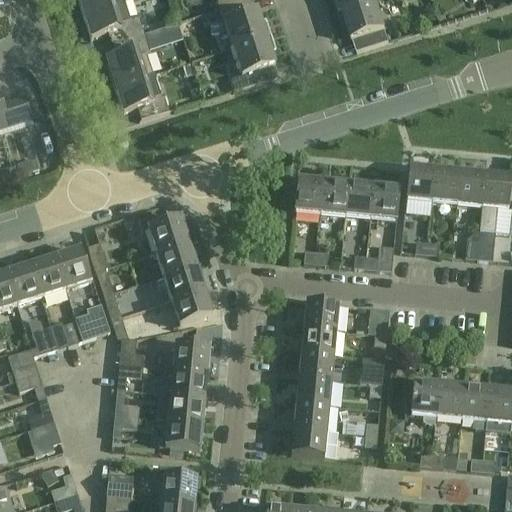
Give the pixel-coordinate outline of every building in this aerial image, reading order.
[(75,0),(80,16),(111,6),(109,0),(75,0)] [(214,0),(219,13),(244,5),(241,0),(214,0)] [(336,0),(342,16),(375,6),(373,0),(336,0)] [(111,6),(80,16),(89,43),(111,36),(115,48),(143,39),(138,21),(130,24),(123,3),(111,6)] [(247,17),(244,5),(219,13),(232,52),(265,41),(256,14),(247,17)] [(387,45),(375,6),(342,16),(351,44),(359,41),(363,53),(387,45)] [(155,35),(143,39),(145,46),(157,42),(155,35)] [(113,91),(143,81),(152,78),(145,57),(149,56),(145,46),(143,39),(115,48),(118,59),(105,64),(113,91)] [(274,69),(265,41),(232,52),(240,80),(229,83),(233,95),(269,83),(265,72),(274,69)] [(154,78),(152,78),(143,81),(113,91),(122,118),(136,113),(139,125),(168,116),(163,99),(160,100),(154,78)] [(0,133),(30,124),(23,102),(1,109),(0,105),(0,133)] [(37,164),(30,166),(33,176),(40,173),(37,164)] [(30,165),(16,170),(20,180),(33,176),(30,166),(30,165)] [(405,204),(430,207),(433,174),(408,172),(407,172),(404,205),(405,205),(405,204)] [(458,177),(433,174),(430,207),(455,209),(458,177)] [(455,209),(480,211),(483,179),(458,177),(455,209)] [(478,234),(478,236),(495,237),(497,213),(505,214),(507,214),(510,181),(508,181),(483,179),(480,211),(478,234)] [(318,219),(322,186),(297,184),(297,183),(296,183),(293,217),(294,217),(318,219)] [(318,219),(343,221),(347,189),(322,186),(318,219)] [(343,221),(369,224),(372,191),(347,189),(343,221)] [(397,194),(372,191),(369,224),(394,226),(394,227),(395,227),(398,193),(397,193),(397,194)] [(151,220),(138,225),(140,232),(155,228),(151,220)] [(146,232),(154,257),(187,247),(179,222),(146,232)] [(476,253),(475,264),(493,266),(495,237),(478,236),(476,253)] [(154,257),(162,282),(195,271),(187,247),(154,257)] [(415,247),(413,259),(425,260),(426,248),(415,247)] [(94,276),(106,272),(98,248),(86,252),(94,276)] [(426,248),(425,260),(436,261),(437,249),(426,248)] [(355,249),(354,262),(364,262),(365,250),(355,249)] [(365,263),(364,274),(390,277),(392,253),(379,252),(378,264),(365,263)] [(465,252),(464,263),(475,264),(476,253),(465,252)] [(79,253),(54,261),(64,294),(89,286),(79,253)] [(303,257),(302,268),(313,270),(314,258),(303,257)] [(314,258),(313,270),(325,271),(326,259),(314,258)] [(54,261),(29,269),(40,302),(64,294),(54,261)] [(353,262),(352,273),(364,274),(365,263),(364,262),(354,262),(353,262)] [(29,269),(5,277),(16,309),(40,302),(29,269)] [(162,282),(170,306),(203,295),(195,271),(162,282)] [(5,277),(0,278),(0,314),(16,309),(5,277)] [(102,301),(112,298),(107,280),(97,283),(102,301)] [(211,320),(203,295),(170,306),(178,331),(211,320)] [(110,325),(120,322),(115,305),(105,308),(110,325)] [(304,308),(302,334),(334,337),(336,311),(337,312),(337,311),(303,307),(303,308),(304,308)] [(86,319),(74,323),(81,346),(85,345),(105,339),(109,338),(100,309),(85,314),(86,319)] [(369,314),(366,340),(373,340),(385,342),(387,316),(369,314)] [(116,343),(127,344),(122,326),(112,329),(116,343)] [(61,327),(49,331),(57,354),(77,348),(75,340),(72,328),(62,331),(61,327)] [(38,334),(31,337),(36,352),(34,353),(36,360),(57,354),(49,331),(38,334)] [(331,362),(334,337),(302,334),(300,359),(331,362)] [(373,340),(372,352),(384,353),(385,342),(373,340)] [(120,349),(118,370),(142,372),(143,360),(128,359),(129,349),(120,349)] [(174,349),(171,375),(205,378),(208,352),(174,349)] [(30,354),(7,361),(12,375),(15,385),(37,378),(30,354)] [(300,359),(297,384),(329,387),(331,362),(300,359)] [(360,364),(358,389),(369,390),(380,391),(381,380),(383,366),(360,364)] [(118,370),(116,392),(125,392),(126,383),(141,384),(142,372),(118,370)] [(5,377),(0,384),(0,387),(1,390),(15,385),(12,375),(5,377)] [(171,375),(169,400),(203,403),(205,378),(171,375)] [(37,378),(15,385),(18,396),(33,392),(36,401),(44,399),(37,378)] [(297,384),(295,409),(327,411),(329,387),(297,384)] [(434,429),(435,421),(438,389),(413,387),(413,386),(411,386),(408,420),(409,420),(410,419),(424,420),(424,425),(426,428),(434,429)] [(98,387),(98,409),(109,409),(109,387),(98,387)] [(435,421),(460,424),(463,391),(438,389),(435,421)] [(369,390),(368,402),(379,403),(380,391),(369,390)] [(484,434),(484,426),(488,394),(463,391),(460,424),(474,425),(473,433),(484,434)] [(484,426),(509,428),(511,404),(511,396),(488,394),(484,426)] [(115,399),(113,421),(137,423),(138,412),(123,410),(124,400),(115,399)] [(158,399),(156,425),(166,426),(200,429),(203,403),(169,400),(158,399)] [(41,418),(27,423),(30,434),(53,427),(46,407),(38,409),(41,418)] [(295,409),(293,434),(325,437),(327,411),(295,409)] [(113,421),(111,443),(120,443),(121,434),(136,435),(137,423),(113,421)] [(389,424),(389,437),(401,438),(402,425),(389,424)] [(156,425),(155,434),(166,435),(164,452),(198,455),(200,429),(166,426),(156,425)] [(53,427),(30,434),(34,446),(48,441),(51,450),(59,448),(53,427)] [(354,427),(353,439),(364,440),(365,429),(365,428),(354,427)] [(365,429),(364,440),(375,441),(376,430),(365,429)] [(290,459),(290,460),(323,463),(333,464),(336,438),(325,437),(293,434),(290,459)] [(364,440),(363,452),(374,453),(375,441),(364,440)] [(419,459),(418,471),(430,472),(431,460),(419,459)] [(431,460),(430,472),(441,473),(442,461),(431,460)] [(456,464),(455,474),(465,475),(466,465),(456,464)] [(470,464),(469,476),(480,477),(481,465),(470,464)] [(481,465),(480,477),(491,478),(492,467),(481,465)] [(48,476),(41,482),(47,490),(54,485),(48,476)] [(64,491),(49,496),(53,507),(76,500),(69,479),(61,482),(64,491)] [(108,479),(106,501),(129,503),(130,491),(115,490),(116,480),(108,479)] [(161,480),(159,506),(193,510),(196,484),(161,480)] [(0,496),(0,511),(8,511),(3,496),(0,496)] [(79,511),(76,500),(53,507),(54,511),(79,511)] [(106,501),(104,511),(128,511),(129,503),(106,501)]
